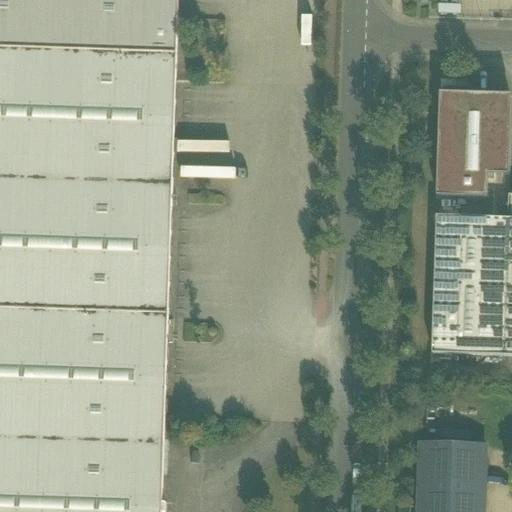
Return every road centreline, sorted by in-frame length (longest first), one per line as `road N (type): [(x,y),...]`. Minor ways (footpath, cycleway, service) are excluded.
road 1 (residential): [(356,36),(340,511)]
road 2 (unclassified): [(356,36),(511,39)]
